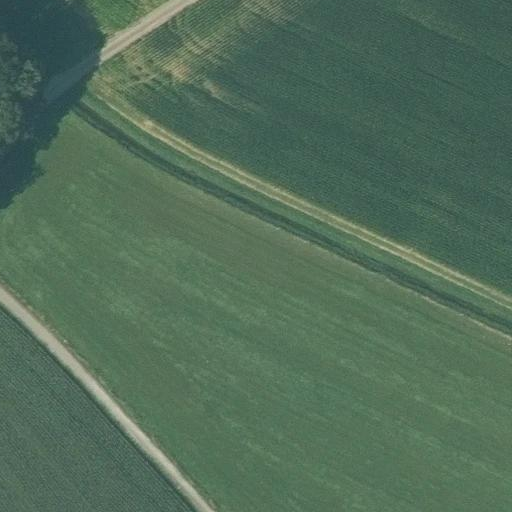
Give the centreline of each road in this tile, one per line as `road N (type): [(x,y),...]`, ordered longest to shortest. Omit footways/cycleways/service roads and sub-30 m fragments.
road 1 (track): [(203,511),(0,295)]
road 2 (track): [(185,0),(52,89),(0,161)]
